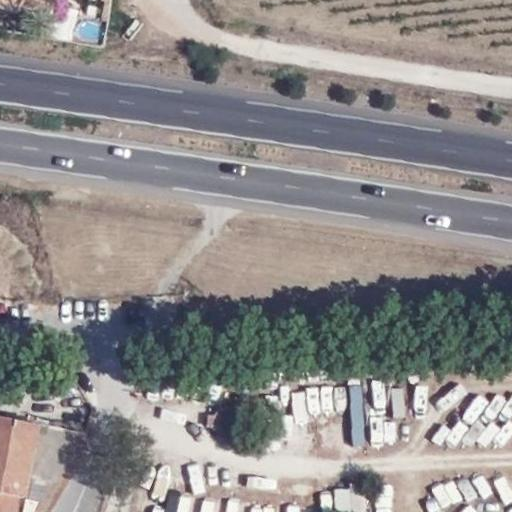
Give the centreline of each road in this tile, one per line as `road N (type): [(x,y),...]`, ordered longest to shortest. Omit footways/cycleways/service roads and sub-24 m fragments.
road 1 (motorway): [(511,159),(0,81)]
road 2 (motorway): [(0,144),(511,218)]
